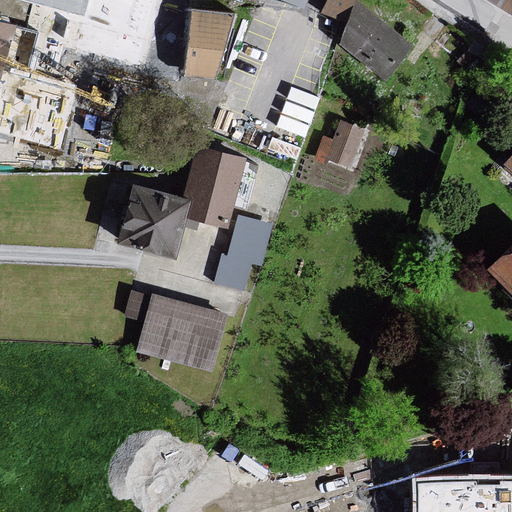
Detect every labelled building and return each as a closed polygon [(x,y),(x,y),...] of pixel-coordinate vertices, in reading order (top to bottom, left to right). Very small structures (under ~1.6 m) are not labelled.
[(40,40),(38,62),(113,69),(120,1),(114,0),(42,0),(41,14),(33,14),(31,39),(40,40)] [(326,0),(322,11),(346,21),(355,0),(326,0)] [(355,0),(346,21),(338,40),(384,77),(409,43),(355,0)] [(511,0),(496,0),(511,10),(511,0)] [(190,7),(120,1),(113,69),(184,75),(190,7)] [(229,12),(190,7),(184,75),(215,78),(229,12)] [(0,21),(0,103),(0,104),(3,92),(17,96),(30,45),(12,41),(16,26),(0,21)] [(321,127),(316,153),(355,160),(363,118),(337,114),(335,130),(321,127)] [(132,183),(117,240),(179,255),(188,218),(223,227),(210,279),(244,287),(261,221),(233,214),(246,159),(197,147),(185,196),(132,183)] [(511,259),(497,275),(511,288),(511,259)] [(137,345),(135,350),(210,371),(226,316),(131,289),(124,315),(144,320),(137,345)] [(207,509),(207,511),(319,511),(312,476),(259,487),(254,460),(225,466),(233,504),(207,509)] [(415,471),(415,511),(511,511),(511,495),(476,497),(476,470),(415,471)]
